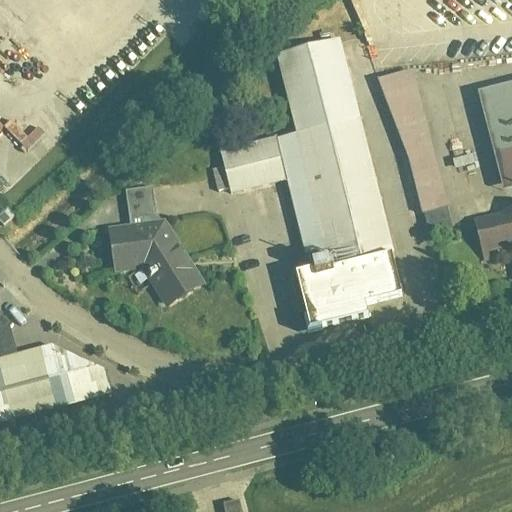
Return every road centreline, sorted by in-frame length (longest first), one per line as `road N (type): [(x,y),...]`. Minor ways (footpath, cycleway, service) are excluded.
road 1 (residential): [(511,308),(243,384),(195,384),(156,371),(18,278),(0,256)]
road 2 (secondary): [(20,511),(511,381)]
